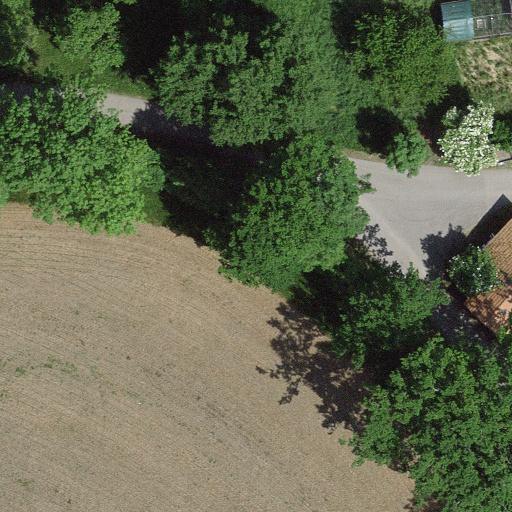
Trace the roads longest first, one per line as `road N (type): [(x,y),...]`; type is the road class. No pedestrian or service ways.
road 1 (residential): [(0,96),(53,98),(211,129),(397,193)]
road 2 (track): [(511,389),(416,273),(397,193)]
